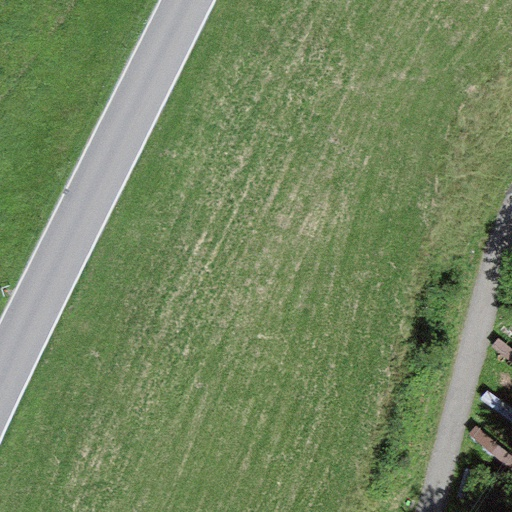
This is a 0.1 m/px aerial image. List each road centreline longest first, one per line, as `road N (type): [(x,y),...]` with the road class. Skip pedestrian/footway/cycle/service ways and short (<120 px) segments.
road 1 (tertiary): [(0,375),(185,0)]
road 2 (residential): [(435,511),(511,236)]
